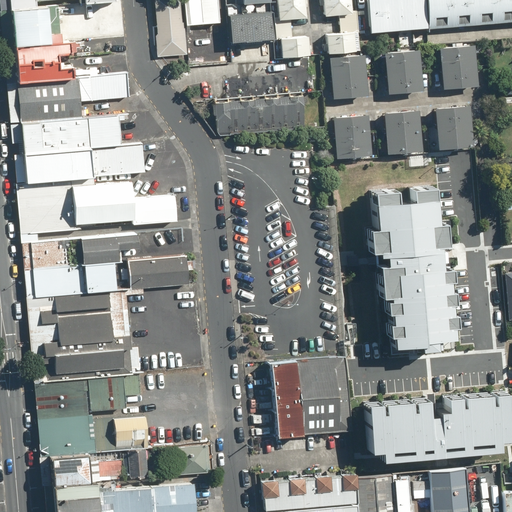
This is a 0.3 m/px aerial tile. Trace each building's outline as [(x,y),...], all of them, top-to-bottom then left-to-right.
[(9,0),(10,8),(57,4),(110,0),(9,0)] [(179,0),(150,0),(156,56),(184,54),(179,0)] [(182,0),(185,24),(218,21),(215,0),(182,0)] [(301,0),(274,0),(276,19),(303,17),(301,0)] [(347,0),(320,0),(322,15),(349,13),(347,0)] [(511,0),(367,0),(370,29),(425,24),(426,27),(511,20),(511,0)] [(10,8),(13,44),(60,40),(57,4),(10,8)] [(269,10),(227,14),(230,42),(272,38),(269,10)] [(351,31),(324,33),(326,52),(353,50),(351,31)] [(305,35),(278,37),(280,56),(307,54),(305,35)] [(16,80),(75,75),(71,39),(60,40),(13,44),(16,80)] [(472,44),(436,47),(440,88),(476,85),(472,44)] [(417,49),(381,52),(385,92),(420,89),(417,49)] [(362,53),(327,56),(331,97),(366,94),(362,53)] [(19,121),(81,116),(79,99),(127,94),(125,71),(75,75),(16,80),(19,121)] [(300,93),(213,100),(211,104),(212,114),(213,114),(214,119),(215,119),(216,130),(218,134),(303,127),(300,93)] [(468,104),(432,107),(436,148),(471,145),(468,104)] [(416,108),(381,111),(385,152),(420,149),(416,108)] [(22,152),(121,143),(118,112),(81,116),(19,121),(22,152)] [(366,114),(330,117),(334,158),(369,154),(366,114)] [(22,152),(24,181),(90,175),(142,171),(140,142),(121,143),(22,152)] [(511,174),(502,175),(504,195),(511,194),(511,174)] [(24,181),(29,232),(175,220),(172,193),(130,196),(128,180),(91,183),(90,175),(24,181)] [(445,188),(366,194),(378,344),(457,337),(445,188)] [(511,220),(503,221),(504,238),(511,237),(511,220)] [(126,259),(128,288),(187,282),(184,253),(126,259)] [(34,295),(113,288),(111,260),(32,266),(34,295)] [(34,295),(41,379),(82,376),(85,375),(130,371),(123,287),(113,288),(34,295)] [(342,354),(266,360),(273,435),(349,429),(342,354)] [(85,375),(89,410),(124,407),(123,395),(141,393),(138,371),(130,371),(85,375)] [(41,379),(47,455),(143,445),(146,445),(143,412),(87,417),(82,376),(41,379)] [(485,383),(352,395),(358,456),(490,445),(485,383)] [(173,446),(176,473),(204,470),(202,443),(173,446)] [(47,455),(49,483),(92,479),(145,475),(143,445),(47,455)] [(466,511),(463,466),(426,469),(430,511),(466,511)] [(485,470),(465,472),(466,495),(487,493),(485,470)] [(392,511),(390,472),(352,476),(354,501),(355,511),(392,511)] [(259,481),(261,509),(274,507),(354,501),(352,476),(352,473),(259,481)] [(49,483),(51,497),(92,494),(92,489),(92,479),(49,483)] [(51,497),(51,511),(192,511),(189,481),(92,489),(92,494),(51,497)] [(511,511),(511,490),(500,491),(502,511),(511,511)] [(355,511),(354,501),(274,507),(274,511),(355,511)]
